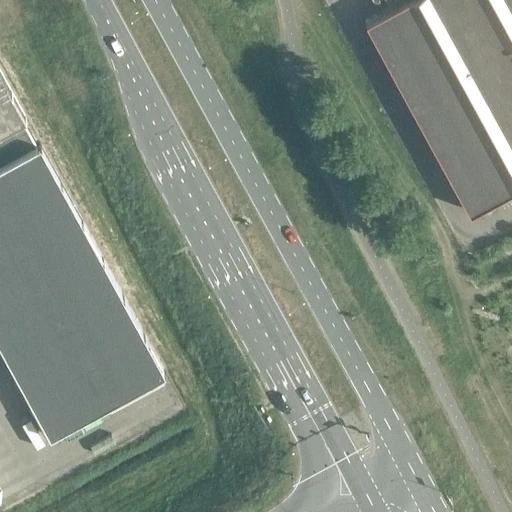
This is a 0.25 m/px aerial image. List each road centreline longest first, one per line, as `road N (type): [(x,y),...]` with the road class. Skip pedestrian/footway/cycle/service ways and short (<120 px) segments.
road 1 (secondary): [(96,0),(364,492)]
road 2 (secondary): [(421,484),(155,0)]
